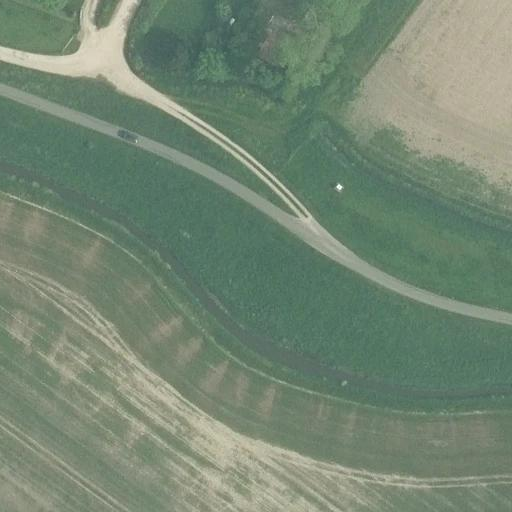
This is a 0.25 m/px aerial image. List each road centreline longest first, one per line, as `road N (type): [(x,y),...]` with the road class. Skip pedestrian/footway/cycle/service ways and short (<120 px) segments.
road 1 (unclassified): [(0,84),(151,142),(393,282),(511,317)]
road 2 (track): [(0,50),(101,67),(181,111),(276,181),(323,239)]
